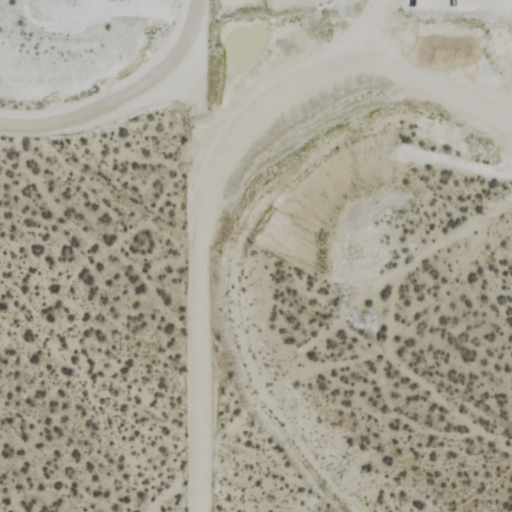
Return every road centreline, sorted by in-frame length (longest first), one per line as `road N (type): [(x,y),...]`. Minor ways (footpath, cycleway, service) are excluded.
road 1 (track): [(192,39),(194,511)]
road 2 (track): [(166,76),(126,105),(75,123),(0,124)]
